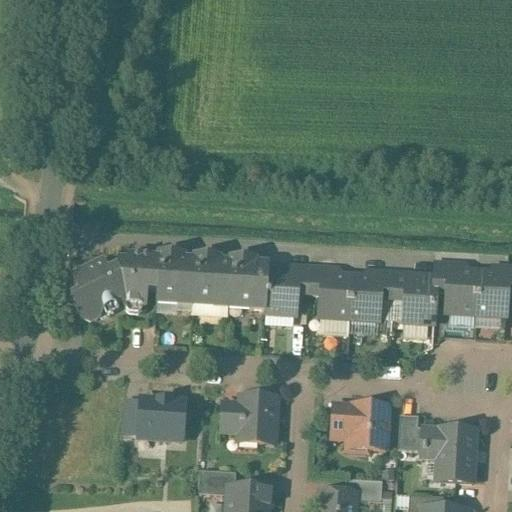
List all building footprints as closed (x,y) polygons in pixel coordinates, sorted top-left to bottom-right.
[(182,260),(159,259),(156,295),(156,307),(192,310),(194,265),(181,264),(182,260)] [(127,267),(119,267),(119,271),(105,278),(100,268),(72,282),(80,300),(71,305),(81,325),(89,327),(96,323),(99,316),(98,314),(117,305),(122,305),(122,310),(143,311),(145,294),(156,295),(158,263),(127,261),(127,267)] [(217,262),(195,261),(194,265),(192,310),(228,312),(230,267),(217,266),(217,262)] [(253,264),(231,263),(230,267),(228,312),(264,314),(267,269),(253,269),(253,264)] [(448,268),(435,267),(434,288),(435,288),(434,296),(435,296),(446,296),(448,268)] [(464,269),(448,268),(446,296),(445,316),(475,318),(477,278),(465,277),(464,269)] [(278,278),(267,277),(267,269),(264,314),(264,317),(294,319),(296,300),(296,299),(297,271),(282,270),(278,278)] [(309,272),(297,271),(296,299),(308,300),(309,272)] [(490,279),(477,278),(475,318),(504,320),(506,299),(507,272),(492,271),(490,279)] [(321,273),(309,272),(308,300),(319,301),(321,273)] [(337,274),(321,273),(319,301),(318,321),(348,323),(351,282),(338,282),(337,274)] [(366,275),(363,283),(351,282),(348,323),(378,324),(379,304),(381,276),(366,275)] [(393,277),(381,276),(379,304),(391,305),(393,277)] [(405,278),(393,277),(391,305),(403,306),(405,278)] [(421,279),(405,278),(403,306),(402,326),(433,327),(435,296),(434,296),(435,288),(434,288),(423,287),(421,279)] [(276,404),(239,402),(239,410),(222,409),(221,436),(237,437),(237,443),(254,444),(258,448),(273,449),(276,404)] [(183,407),(141,404),(138,443),(181,446),(183,407)] [(388,410),(351,408),(351,411),(332,410),(330,440),(349,441),(349,447),(361,448),(367,454),(385,456),(388,410)] [(417,422),(399,420),(397,455),(399,455),(421,456),(422,433),(416,433),(417,422)] [(474,436),(423,433),(422,433),(421,456),(437,457),(435,486),(471,488),(474,436)] [(235,478),(199,476),(198,499),(227,501),(227,491),(234,492),(235,478)] [(381,486),(345,484),(345,498),(355,499),(354,506),(380,507),(381,486)] [(234,492),(227,491),(227,501),(226,511),(269,511),(270,511),(271,494),(234,492)] [(345,498),(319,496),(317,511),(353,511),(354,506),(355,499),(345,498)] [(441,511),(442,502),(408,500),(407,511),(441,511)]
